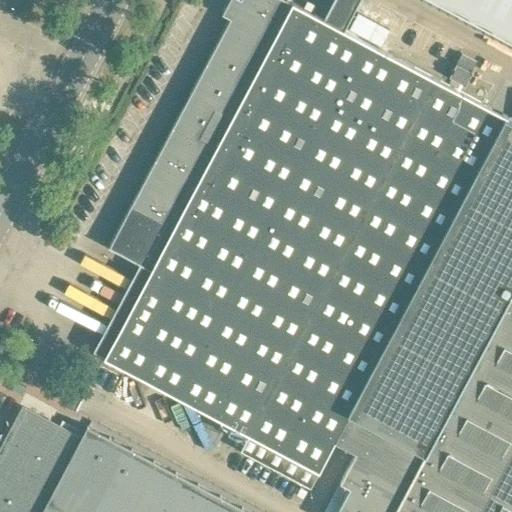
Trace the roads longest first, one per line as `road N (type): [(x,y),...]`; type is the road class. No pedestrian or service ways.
road 1 (unknown): [(194,0),(51,276),(45,325),(74,383),(285,511)]
road 2 (tertiary): [(0,216),(115,0)]
road 3 (unknown): [(511,65),(370,0)]
